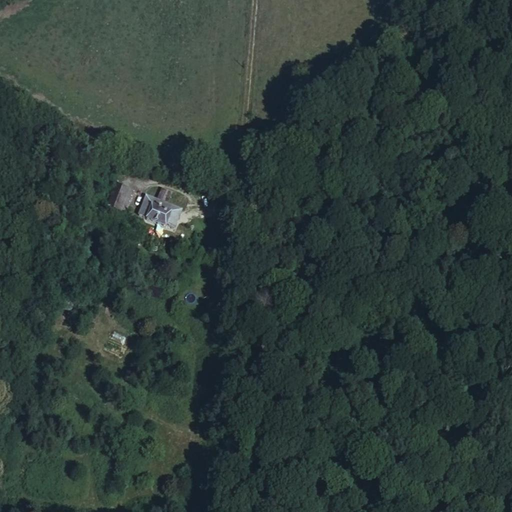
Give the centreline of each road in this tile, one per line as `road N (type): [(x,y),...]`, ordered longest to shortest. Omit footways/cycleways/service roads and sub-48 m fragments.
road 1 (track): [(256,0),(225,428),(182,434),(116,407)]
road 2 (track): [(237,212),(511,188)]
